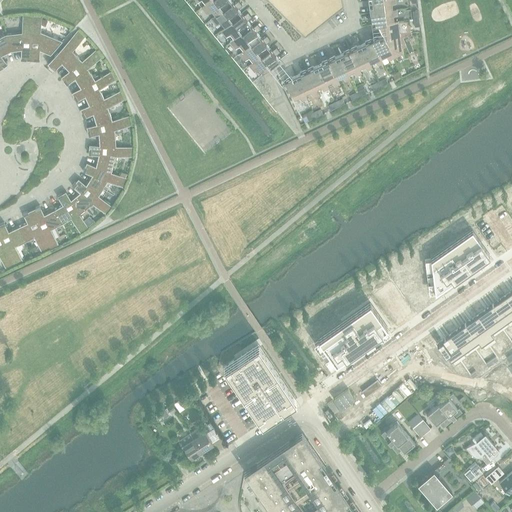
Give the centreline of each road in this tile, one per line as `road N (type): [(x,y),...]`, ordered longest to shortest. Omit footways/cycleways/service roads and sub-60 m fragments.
road 1 (residential): [(511,262),(308,407)]
road 2 (residential): [(37,196),(71,163),(71,114),(40,76),(20,76),(0,98)]
road 3 (tertiary): [(150,511),(308,407)]
road 4 (residential): [(511,433),(483,411),(470,415),(367,500)]
road 5 (residential): [(254,0),(299,52),(355,26),(352,0)]
